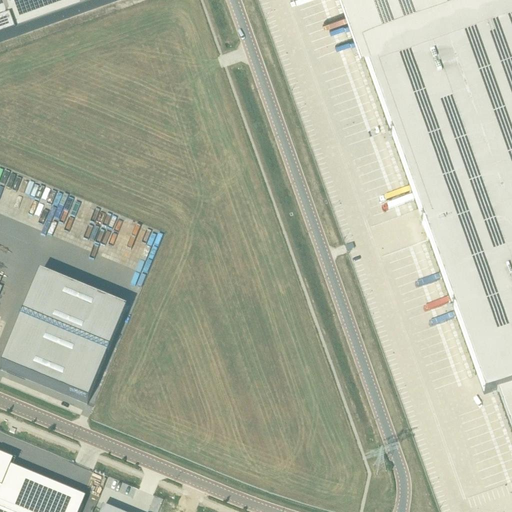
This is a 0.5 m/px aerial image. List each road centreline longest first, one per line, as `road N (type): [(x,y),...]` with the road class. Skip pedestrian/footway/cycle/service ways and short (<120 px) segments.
road 1 (unclassified): [(402,511),(402,473),(233,0)]
road 2 (unclassified): [(0,399),(273,511)]
